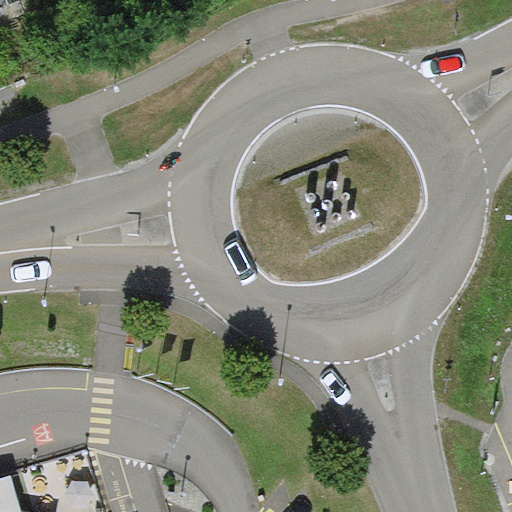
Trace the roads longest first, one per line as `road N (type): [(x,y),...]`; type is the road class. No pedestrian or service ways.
road 1 (primary): [(386,91),(325,73),(285,79),(250,95),(222,121),(199,166)]
road 2 (primary): [(16,249),(220,282)]
road 3 (primary): [(199,166),(16,249)]
road 4 (residential): [(423,511),(368,326)]
road 5 (primary): [(368,326),(403,307),(430,279),(448,243),(452,190)]
road 6 (primary): [(220,282),(240,305),(279,327),(324,334),(368,326)]
road 7 (primary): [(511,50),(386,91)]
road 8 (primary): [(452,190),(431,129),(386,91)]
road 9 (primary): [(199,166),(194,229),(220,282)]
